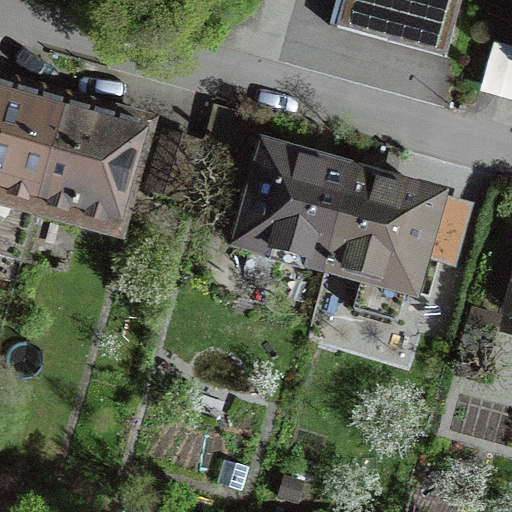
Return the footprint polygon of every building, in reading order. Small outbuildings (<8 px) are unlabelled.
[(343,0),(336,27),(446,57),(461,0),(343,0)] [(511,47),(494,42),(480,92),(511,101),(511,47)] [(11,96),(0,92),(0,256),(20,262),(37,202),(63,110),(67,98),(15,83),(11,96)] [(118,126),(121,113),(67,98),(63,110),(37,202),(118,224),(143,133),(118,126)] [(118,126),(143,133),(147,120),(121,113),(118,126)] [(182,200),(198,143),(165,133),(149,191),(182,200)] [(277,254),(326,268),(351,177),(266,153),(240,244),(250,246),(246,259),(273,267),(277,254)] [(436,201),(351,177),(326,268),(363,278),(354,311),(397,323),(406,291),(411,292),(421,257),(436,201)] [(469,211),(436,201),(421,257),(455,266),(469,211)]
